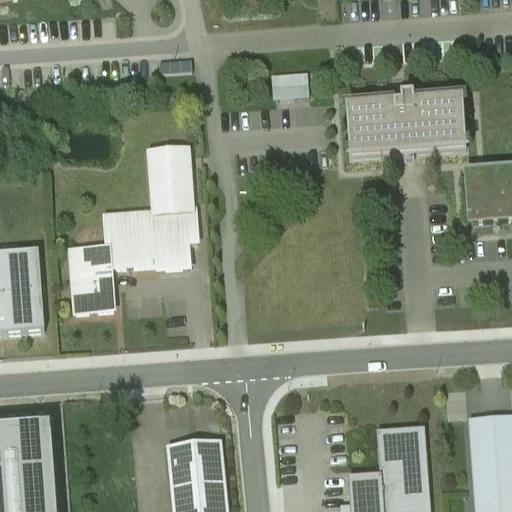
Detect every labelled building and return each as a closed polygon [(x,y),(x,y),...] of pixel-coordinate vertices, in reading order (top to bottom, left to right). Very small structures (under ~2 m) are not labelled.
[(309,91),(274,94),(275,106),(310,103),(309,91)] [(415,164),(414,159),(468,155),(465,113),(464,113),(464,107),(416,110),(415,103),(409,103),(403,104),(403,111),(348,115),(348,122),(351,157),(351,164),(404,160),(405,165),(415,164)] [(114,316),(111,275),(159,271),(160,277),(190,274),(188,249),(198,248),(196,217),(193,217),(189,156),(151,159),(155,219),(106,223),(109,255),(72,258),(76,319),(114,316)] [(511,176),(469,179),(473,228),(511,225),(511,176)] [(40,258),(0,260),(0,340),(46,337),(40,258)] [(511,511),(511,422),(470,426),(476,511),(511,511)] [(0,431),(0,511),(55,511),(49,428),(0,431)] [(430,511),(425,435),(377,438),(380,481),(349,483),(350,511),(430,511)] [(226,511),(221,449),(170,454),(175,511),(226,511)]
